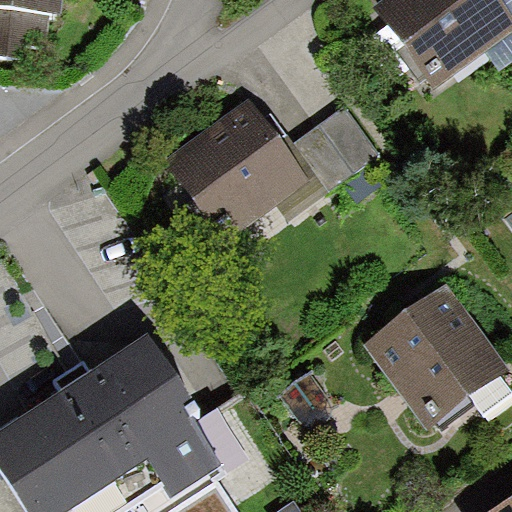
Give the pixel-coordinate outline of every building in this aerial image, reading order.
[(64,15),(65,0),(0,0),(0,55),(21,58),(22,48),(47,51),(52,13),(64,15)] [(511,0),(387,0),(377,8),(435,87),(485,50),(499,69),(511,59),(511,0)] [(251,95),(169,156),(231,239),(278,204),(290,220),(384,151),(347,101),(287,145),(251,95)] [(449,286),(366,344),(426,429),(508,370),(449,286)] [(145,338),(0,430),(0,472),(25,511),(239,511),(216,475),(227,467),(145,338)] [(511,511),(511,501),(494,511),(511,511)] [(302,511),(296,502),(281,511),(302,511)]
